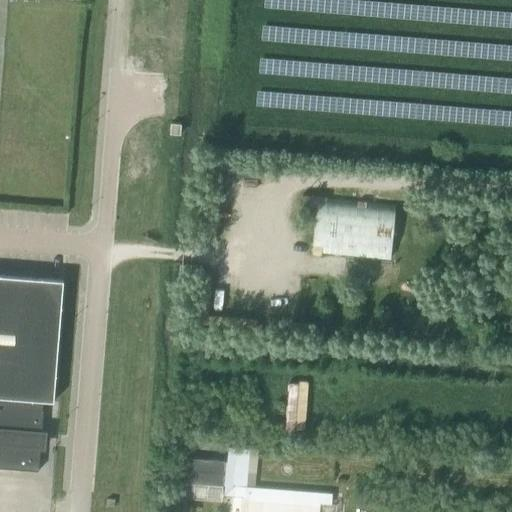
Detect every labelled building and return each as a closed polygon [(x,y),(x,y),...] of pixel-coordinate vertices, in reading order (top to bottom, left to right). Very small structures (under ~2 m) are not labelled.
[(180,125),(170,124),(169,134),(179,135),(180,125)] [(390,257),(395,205),(326,198),(321,251),(390,257)] [(449,201),(422,199),(421,211),(449,213),(449,201)] [(511,219),(511,218),(502,212),(497,220),(507,227),(511,219)] [(0,468),(38,471),(40,446),(37,446),(38,434),(41,435),(44,401),(53,402),(63,281),(0,276),(0,468)] [(307,429),(309,380),(289,379),(287,428),(307,429)] [(225,461),(185,458),(183,483),(222,486),(225,461)] [(317,511),(319,493),(236,487),(233,511),(317,511)]
